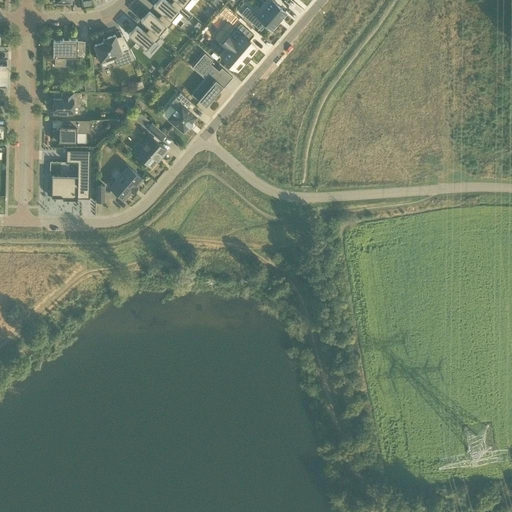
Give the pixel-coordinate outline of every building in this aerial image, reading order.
[(156,0),(152,5),(161,13),(170,19),(177,10),(179,12),(184,6),(182,5),(175,0),(171,0),(169,3),(164,0),(156,0)] [(266,23),(272,28),(286,11),(273,0),(270,0),(258,15),(255,13),(250,20),(261,29),(266,23)] [(140,20),(149,28),(158,35),(165,25),(168,27),(172,21),(170,19),(161,13),(157,18),(148,11),(140,20)] [(203,26),(198,21),(194,26),(199,30),(203,26)] [(220,56),(236,69),(255,46),(247,40),(252,33),(238,21),(230,31),(237,36),(220,56)] [(154,41),(159,36),(158,35),(149,28),(145,33),(136,25),(128,35),(137,42),(141,45),(145,49),(152,39),(154,41)] [(125,64),(136,60),(130,48),(121,51),(115,35),(107,38),(108,40),(95,45),(100,61),(114,57),(117,66),(124,63),(125,64)] [(77,39),(69,39),(69,41),(53,41),(53,49),(55,49),(55,66),(66,66),(66,57),(69,57),(69,55),(85,55),(85,41),(77,41),(77,39)] [(196,98),(205,107),(222,86),(213,78),(219,72),(210,64),(213,61),(204,54),(192,69),(209,83),(196,98)] [(92,81),(84,81),(85,90),(93,89),(92,81)] [(136,90),(144,87),(142,81),(134,84),(136,90)] [(53,98),(53,114),(73,114),(73,106),(80,106),(81,92),(62,92),(61,98),(53,98)] [(191,122),(196,117),(187,108),(192,102),(180,92),(170,105),(176,110),(168,119),(183,132),(188,126),(189,127),(193,123),(191,122)] [(116,110),(123,116),(128,109),(121,103),(116,110)] [(76,142),(77,133),(90,133),(90,120),(63,120),(63,127),(59,126),(59,130),(53,130),(53,140),(59,140),(59,142),(76,142)] [(131,150),(143,160),(151,166),(160,156),(161,157),(167,151),(157,143),(160,140),(165,134),(152,123),(147,129),(153,135),(142,147),(137,143),(131,150)] [(89,198),(90,148),(65,148),(64,162),(76,162),(75,176),(50,175),(49,197),(89,198)] [(124,200),(137,186),(143,179),(128,167),(110,188),(124,200)] [(106,186),(96,186),(96,201),(105,201),(106,186)]
